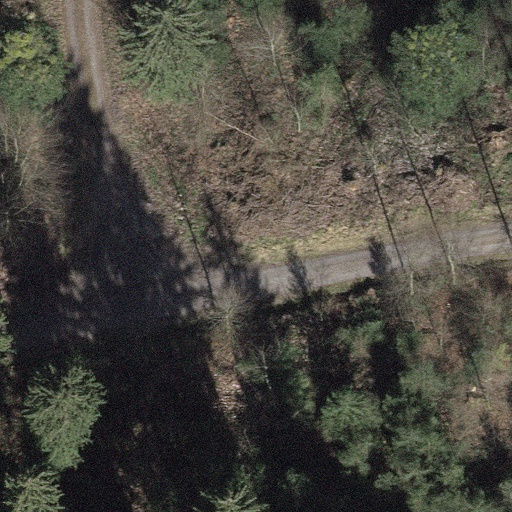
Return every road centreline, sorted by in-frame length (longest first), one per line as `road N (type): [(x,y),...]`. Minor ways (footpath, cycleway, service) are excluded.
road 1 (track): [(0,344),(511,233)]
road 2 (track): [(138,314),(92,0)]
